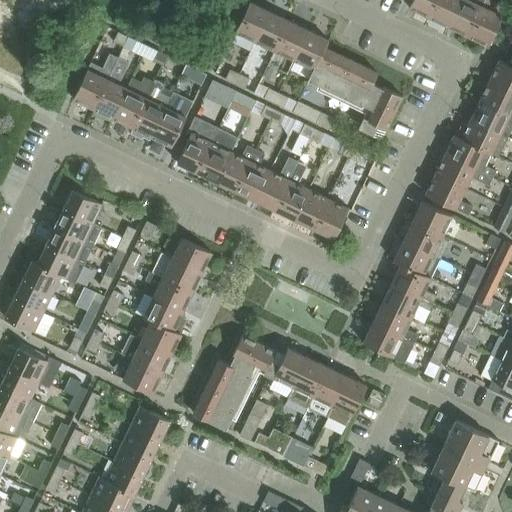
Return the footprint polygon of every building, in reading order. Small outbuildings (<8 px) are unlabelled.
[(412,0),(409,7),(429,17),(437,0),(412,0)] [(448,26),(460,0),(437,0),(429,17),(448,26)] [(460,0),(448,26),(468,35),(482,6),(484,0),(460,0)] [(235,31),(255,41),(270,11),(250,2),(235,31)] [(502,15),(482,6),(468,35),(488,45),(502,15)] [(255,41),(275,50),(289,21),(270,11),(255,41)] [(275,50),(294,60),(308,30),(289,21),(275,50)] [(329,40),(308,30),(294,60),(313,69),(325,47),(329,40)] [(123,46),(128,36),(118,31),(114,41),(123,46)] [(133,50),(137,41),(128,36),(123,46),(133,50)] [(342,55),(325,47),(313,69),(308,79),(326,88),(342,55)] [(162,65),(167,55),(157,50),(153,60),(162,65)] [(87,69),(73,98),(93,108),(107,78),(118,57),(110,53),(103,67),(91,62),(87,69)] [(176,59),(167,55),(162,65),(172,69),(176,59)] [(342,55),(326,88),(344,97),(360,64),(342,55)] [(93,108),(92,114),(101,119),(106,114),(113,117),(127,88),(118,84),(128,64),(127,61),(118,57),(107,78),(93,108)] [(511,65),(499,60),(489,80),(511,90),(511,65)] [(378,72),(360,64),(344,97),(362,105),(362,103),(367,93),(378,99),(383,89),(372,83),(378,72)] [(192,79),(202,84),(206,74),(197,69),(192,79)] [(235,83),(240,74),(230,69),(225,79),(235,83)] [(249,78),(240,74),(235,83),(244,88),(249,78)] [(127,88),(113,117),(132,127),(146,97),(153,81),(144,76),(141,81),(132,77),(127,88)] [(132,127),(131,133),(141,138),(146,133),(151,136),(170,97),(161,92),(165,83),(155,79),(153,81),(146,97),(132,127)] [(510,113),(511,108),(511,90),(489,80),(480,99),(510,113)] [(227,86),(222,96),(232,100),(236,90),(227,86)] [(384,87),(383,89),(378,99),(367,93),(362,103),(373,109),(368,119),(364,116),(358,127),(382,138),(402,96),(384,87)] [(269,88),(264,98),(274,102),(279,92),(269,88)] [(236,90),(232,100),(251,110),(256,100),(236,90)] [(170,97),(151,136),(171,146),(193,101),(173,91),(170,97)] [(288,97),(279,92),(274,102),(283,107),(288,97)] [(511,128),(511,114),(510,113),(480,99),(471,119),(508,137),(511,128)] [(293,111),(329,129),(334,118),(298,101),(293,111)] [(270,119),(275,109),(266,105),(261,114),(270,119)] [(285,114),(275,109),(270,119),(280,124),(285,114)] [(177,162),(197,171),(219,127),(195,116),(188,131),(191,133),(177,162)] [(462,137),(454,134),(454,135),(491,152),(499,156),(508,137),(471,119),(462,137)] [(309,138),(314,128),(305,123),(300,133),(309,138)] [(197,171),(217,181),(231,151),(238,137),(219,127),(197,171)] [(324,133),(314,128),(309,138),(319,142),(324,133)] [(484,167),(491,152),(454,135),(445,154),(493,177),(496,172),(484,167)] [(343,142),(339,152),(348,157),(353,147),(343,142)] [(231,151),(217,181),(236,190),(250,161),(256,149),(247,145),(241,156),(231,151)] [(363,152),(353,147),(348,157),(358,161),(363,152)] [(250,161),(236,190),(255,200),(270,170),(259,165),(265,153),(256,149),(250,161)] [(445,154),(435,173),(465,188),(471,176),(489,185),(493,177),(445,154)] [(270,170),(255,200),(275,209),(289,179),(297,163),(298,161),(289,156),(280,175),(270,170)] [(297,163),(289,179),(275,209),(294,218),(309,189),(298,184),(306,167),(297,163)] [(459,200),(465,188),(435,173),(425,193),(468,214),(472,206),(459,200)] [(72,189),(63,209),(93,223),(102,204),(72,189)] [(294,218),(314,228),(328,198),(309,189),(294,218)] [(348,208),(328,198),(314,228),(334,238),(348,208)] [(422,201),(413,221),(442,235),(452,215),(422,201)] [(63,209),(54,227),(93,245),(102,227),(93,223),(63,209)] [(494,227),(504,231),(509,222),(499,217),(494,227)] [(152,236),(156,225),(147,221),(142,231),(152,236)] [(442,235),(413,221),(403,240),(440,258),(450,239),(442,235)] [(136,230),(128,226),(122,237),(130,241),(136,230)] [(54,227),(46,245),(84,264),(93,245),(54,227)] [(486,244),(496,248),(501,238),(491,234),(486,244)] [(130,241),(122,237),(117,249),(125,252),(130,241)] [(182,237),(172,258),(202,272),(212,252),(182,237)] [(403,240),(394,260),(431,278),(440,258),(403,240)] [(501,251),(502,252),(510,256),(511,251),(511,243),(506,241),(501,251)] [(37,263),(61,275),(61,276),(66,278),(75,283),(84,264),(46,245),(37,263)] [(132,251),(128,261),(138,265),(142,256),(132,251)] [(152,272),(193,291),(202,272),(172,258),(161,252),(152,272)] [(31,261),(23,279),(52,293),(61,276),(61,275),(37,263),(32,260),(31,261)] [(425,289),(431,278),(394,260),(393,260),(401,264),(392,283),(433,303),(437,295),(425,289)] [(133,275),(138,265),(128,261),(124,270),(133,275)] [(118,266),(110,263),(105,274),(113,278),(118,266)] [(476,264),(472,273),(482,278),(486,268),(476,264)] [(153,297),(183,311),(193,291),(152,272),(150,271),(146,280),(158,286),(153,297)] [(492,271),(487,281),(496,285),(501,275),(492,271)] [(467,283),(477,288),(482,278),(472,273),(467,283)] [(113,278),(105,274),(99,285),(107,289),(113,278)] [(43,312),(52,293),(23,279),(14,298),(43,312)] [(496,285),(487,281),(482,291),(491,295),(496,285)] [(382,302),(412,316),(418,304),(429,310),(433,303),(392,283),(382,302)] [(114,290),(109,299),(119,304),(123,294),(114,290)] [(482,291),(477,300),(487,305),(500,311),(504,303),(490,297),(491,295),(482,291)] [(153,297),(144,316),(179,333),(180,333),(186,319),(181,316),(183,311),(153,297)] [(34,331),(43,312),(14,298),(5,317),(34,331)] [(93,299),(87,311),(95,314),(101,303),(93,299)] [(119,304),(109,299),(104,309),(114,313),(119,304)] [(406,329),(412,316),(382,302),(373,322),(414,341),(418,334),(406,329)] [(458,303),(453,312),(463,317),(467,307),(458,303)] [(473,310),(468,320),(477,324),(482,314),(473,310)] [(82,322),(78,329),(86,333),(90,326),(95,314),(87,311),(82,322)] [(463,317),(453,312),(448,322),(458,327),(463,317)] [(172,353),(181,334),(179,333),(144,316),(151,320),(142,339),(172,353)] [(477,324),(468,320),(463,330),(472,334),(477,324)] [(405,361),(411,349),(414,341),(373,322),(363,342),(405,361)] [(95,328),(90,338),(100,343),(105,333),(95,328)] [(172,353),(142,339),(131,334),(122,353),(132,358),(162,373),(172,353)] [(265,368),(263,373),(273,378),(284,355),(242,334),(233,353),(235,354),(245,359),(240,369),(250,374),(255,364),(265,368)] [(511,364),(511,340),(500,335),(491,354),(502,360),(511,364)] [(75,336),(69,348),(77,352),(83,340),(75,336)] [(86,348),(95,352),(100,343),(90,338),(86,348)] [(459,339),(454,349),(463,353),(468,344),(459,339)] [(439,342),(434,351),(444,356),(449,346),(439,342)] [(19,347),(10,366),(39,380),(50,385),(61,362),(49,356),(47,360),(19,347)] [(293,386),(307,357),(287,347),(284,355),(273,378),(274,378),(274,377),(293,386)] [(454,349),(449,359),(458,363),(463,353),(454,349)] [(444,356),(434,351),(430,361),(439,365),(444,356)] [(230,365),(219,359),(210,377),(243,393),(252,375),(250,374),(240,369),(245,359),(235,354),(230,365)] [(327,366),(307,357),(293,386),(288,397),(307,406),(313,396),(327,366)] [(153,393),(162,373),(132,358),(123,378),(153,393)] [(511,364),(502,360),(492,380),(511,389),(511,364)] [(30,398),(39,380),(10,366),(1,384),(30,398)] [(332,405),(346,375),(327,366),(313,396),(332,405)] [(347,425),(366,385),(346,375),(332,405),(327,416),(347,425)] [(202,394),(235,410),(243,393),(210,377),(202,394)] [(511,389),(492,380),(488,388),(511,400),(511,389)] [(1,384),(0,386),(0,406),(34,423),(42,404),(30,399),(30,398),(1,384)] [(79,385),(74,397),(82,400),(87,389),(79,385)] [(366,402),(379,407),(385,394),(373,388),(366,402)] [(87,403),(95,407),(101,395),(93,392),(87,403)] [(235,410),(202,394),(193,412),(226,428),(235,410)] [(68,408),(76,412),(82,400),(74,397),(68,408)] [(268,404),(257,399),(251,411),(262,417),(268,404)] [(82,414),(90,418),(95,407),(87,403),(82,414)] [(141,405),(131,424),(161,439),(170,420),(141,405)] [(0,428),(18,438),(18,437),(25,440),(34,423),(0,406),(0,428)] [(245,424),(256,429),(262,417),(251,411),(245,424)] [(432,471),(445,477),(464,486),(475,491),(499,440),(456,420),(432,471)] [(61,422),(56,433),(64,437),(69,426),(61,422)] [(152,457),(161,439),(131,424),(122,443),(152,457)] [(240,435),(250,440),(256,429),(245,424),(240,435)] [(0,451),(9,456),(18,438),(0,428),(0,451)] [(83,432),(75,428),(69,440),(77,444),(83,432)] [(254,442),(264,447),(269,437),(259,432),(254,442)] [(64,437),(56,433),(51,445),(58,448),(64,437)] [(269,437),(264,447),(273,451),(278,441),(269,437)] [(77,444),(69,440),(64,451),(72,455),(77,444)] [(122,443),(114,461),(143,475),(152,457),(122,443)] [(0,474),(9,456),(0,451),(0,474)] [(293,461),(303,465),(307,456),(298,451),(293,461)] [(303,465),(312,470),(317,460),(307,456),(303,465)] [(343,504),(339,511),(369,511),(377,495),(359,486),(370,464),(359,458),(342,495),(351,499),(347,506),(343,504)] [(44,459),(38,470),(46,474),(52,463),(44,459)] [(323,475),(328,465),(317,460),(312,470),(323,475)] [(134,494),(143,475),(114,461),(105,479),(100,476),(99,477),(134,494)] [(52,476),(60,480),(65,469),(57,465),(52,476)] [(30,466),(23,480),(40,488),(46,474),(38,470),(30,466)] [(46,488),(54,492),(60,480),(52,476),(46,488)] [(99,477),(91,495),(120,509),(129,492),(134,494),(99,477)] [(457,511),(463,502),(458,500),(464,486),(445,477),(428,511),(457,511)] [(268,491),(263,501),(286,511),(302,511),(304,508),(268,491)] [(26,495),(25,497),(21,507),(28,511),(34,499),(26,495)] [(91,495),(82,511),(118,511),(120,509),(91,495)] [(412,511),(377,495),(369,511),(412,511)] [(34,511),(44,511),(47,506),(39,502),(34,511)]
